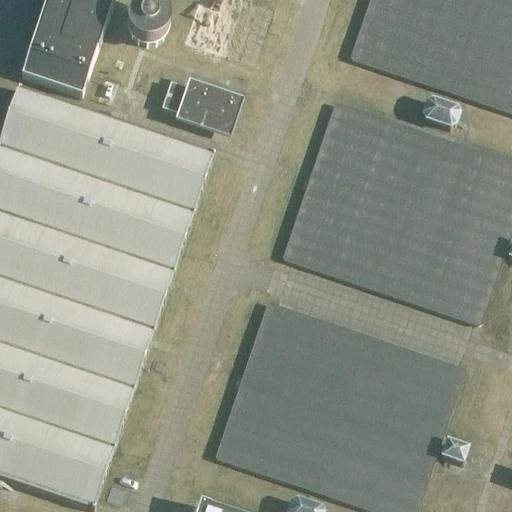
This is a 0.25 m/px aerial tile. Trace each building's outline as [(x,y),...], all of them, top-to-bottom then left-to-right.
[(48,0),(21,81),(81,101),(115,0),(48,0)] [(255,65),(268,6),(243,0),(230,59),(255,65)] [(511,0),(371,0),(351,59),(351,60),(351,62),(351,63),(353,64),(354,64),(511,117),(511,0)] [(172,30),(170,25),(168,21),(164,17),(158,14),(150,12),(143,14),(136,17),(131,23),(129,30),(129,38),(131,45),(136,51),(143,55),(150,56),(158,55),(164,51),(169,45),(171,40),(172,35),(172,30)] [(177,118),(175,125),(229,144),(243,104),(188,86),(186,92),(170,86),(161,112),(177,118)] [(111,117),(109,123),(32,97),(20,93),(21,93),(18,92),(17,92),(16,95),(17,95),(13,106),(12,108),(10,113),(9,115),(9,116),(8,121),(7,121),(6,124),(7,124),(5,129),(4,132),(2,137),(1,139),(1,140),(0,143),(0,480),(94,511),(113,455),(114,455),(115,452),(114,452),(118,441),(119,439),(121,433),(122,431),(121,431),(123,426),(124,426),(125,423),(124,423),(126,417),(127,415),(129,410),(130,407),(133,396),(134,396),(135,394),(134,393),(138,382),(139,380),(141,374),(141,375),(142,372),(141,372),(143,367),(144,367),(144,364),(146,359),(147,356),(149,351),(150,349),(149,348),(153,337),(154,335),(158,323),(158,324),(159,321),(160,316),(161,316),(162,313),(161,313),(163,308),(164,305),(166,300),(167,297),(168,292),(169,292),(170,290),(169,290),(173,278),(173,279),(174,276),(178,265),(179,262),(178,262),(180,257),(181,257),(181,255),(181,254),(183,249),(184,247),(186,241),(187,239),(186,238),(188,233),(189,233),(189,231),(193,220),(194,217),(198,206),(199,204),(198,203),(200,198),(201,198),(201,196),(203,190),(204,188),(204,187),(206,182),(208,174),(209,174),(209,172),(213,161),(214,158),(211,157),(200,154),(198,153),(122,128),(125,119),(112,114),(111,117)] [(455,130),(456,128),(463,130),(465,123),(458,121),(459,118),(456,113),(432,104),(427,107),(423,118),(425,124),(450,132),(455,130)] [(334,111),(284,259),(287,264),(475,328),(477,328),(478,328),(479,328),(480,327),(481,326),(511,233),(511,167),(339,109),(338,108),(337,109),(335,109),(334,110),(334,111)] [(267,310),(217,458),(216,459),(217,460),(217,462),(218,463),(219,463),(363,511),(417,511),(463,377),(463,376),(463,375),(463,374),(462,373),(461,372),(270,308),(269,308),(268,308),(267,310)] [(442,461),(445,462),(462,468),(468,453),(447,445),(442,461)]
